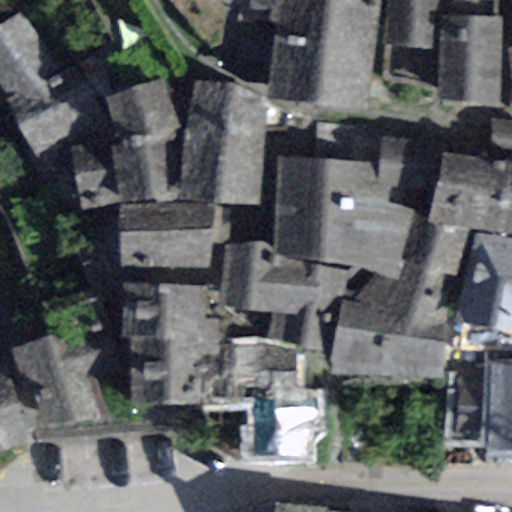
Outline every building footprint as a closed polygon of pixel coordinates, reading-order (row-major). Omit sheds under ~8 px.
[(378,0),(256,0),(238,73),(270,76),(268,89),(367,100),(378,0)] [(441,0),(387,0),(379,74),(431,81),(439,15),(441,0)] [(20,14),(0,27),(0,106),(58,209),(173,190),(258,193),(269,94),(231,79),(189,78),(182,123),(162,75),(105,95),(119,133),(76,67),(60,73),(20,14)] [(500,17),(439,15),(436,92),(498,100),(500,17)] [(446,143),(382,135),(379,161),(376,181),(390,183),(431,189),(430,214),(511,223),(511,151),(446,152),(446,143)] [(379,161),(280,154),(273,237),(272,248),(278,249),(381,262),(399,264),(410,207),(388,196),(390,183),(376,181),(379,161)] [(211,207),(122,208),(121,266),(210,266),(211,207)] [(399,264),(381,262),(335,318),(330,347),(330,364),(446,372),(449,322),(473,229),(430,214),(410,207),(399,264)] [(511,235),(473,229),(449,322),(511,331),(511,235)] [(273,237),(220,242),(216,303),(267,309),(263,336),(330,347),(335,318),(344,269),(277,254),(278,249),(272,248),(273,237)] [(202,284),(126,282),(125,371),(133,394),(244,395),(249,444),(312,444),(304,367),(235,362),(236,337),(219,337),(219,316),(202,315),(202,284)] [(59,330),(11,346),(32,418),(99,408),(92,377),(116,371),(100,294),(51,299),(59,330)] [(0,365),(0,448),(25,440),(0,365)] [(511,378),(501,378),(500,440),(511,439),(511,378)]
